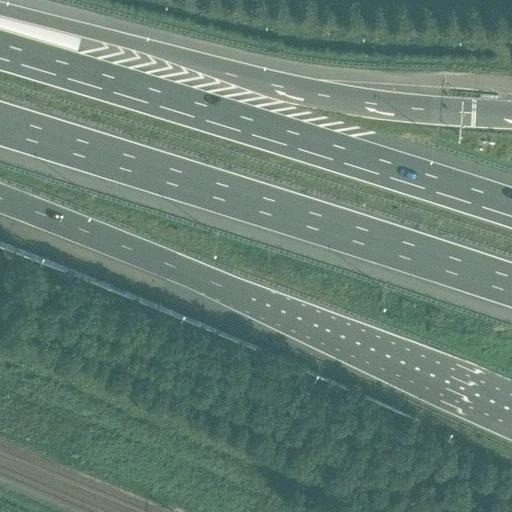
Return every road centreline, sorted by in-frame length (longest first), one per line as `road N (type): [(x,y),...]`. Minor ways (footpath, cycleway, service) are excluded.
road 1 (motorway): [(0,199),(511,411)]
road 2 (motorway): [(0,123),(511,285)]
road 3 (motorway): [(511,203),(0,44)]
road 4 (motorway): [(511,115),(327,91),(0,12)]
